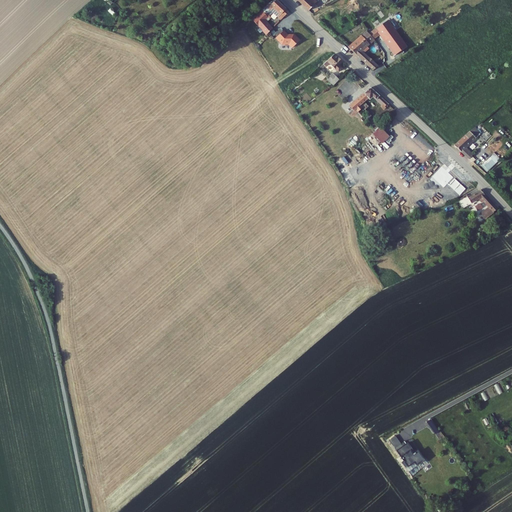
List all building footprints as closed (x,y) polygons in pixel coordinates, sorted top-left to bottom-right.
[(273,11),(277,15),(281,12),(286,8),(277,0),(275,0),(265,10),(264,9),(255,18),(267,31),(274,25),(268,19),(271,17),(269,15),(273,11)] [(407,48),(389,21),(374,31),(378,36),(381,34),(395,56),(407,48)] [(282,29),(279,27),(273,33),(276,36),(282,29)] [(286,32),(283,29),(282,29),(276,36),(275,36),(281,42),(283,42),(284,43),(288,43),(292,46),(299,39),(293,32),(292,34),(288,34),(287,33),(286,33),(286,32)] [(371,33),(369,31),(350,47),(360,57),(363,54),(369,49),(366,45),(375,39),(371,33)] [(330,63),(334,67),(339,64),(342,61),(334,54),(318,67),(322,71),(325,68),(323,66),(326,63),(328,65),(330,63)] [(378,68),(366,57),(363,60),(374,70),(378,68)] [(321,73),(326,80),(335,75),(332,72),(328,74),(325,70),(321,73)] [(363,108),(367,105),(362,100),(367,97),(368,98),(371,96),(376,100),(380,97),(369,87),(345,102),(346,104),(344,105),(346,108),(348,106),(350,108),(352,106),(365,120),(370,115),(363,108)] [(378,127),(368,117),(365,120),(374,131),(378,127)] [(387,137),(378,127),(374,131),(371,133),(380,144),(387,137)] [(470,129),(467,132),(474,139),(477,136),(470,129)] [(467,132),(454,147),(470,162),(474,158),(464,149),(474,139),(467,132)] [(493,153),(480,165),(487,172),(499,160),(493,153)] [(478,198),(491,214),(496,210),(479,191),(464,201),(466,206),(478,198)] [(408,451),(402,456),(413,471),(420,466),(420,465),(421,465),(420,463),(420,462),(418,462),(417,460),(416,461),(413,457),(412,457),(408,451)] [(442,501),(435,493),(429,497),(436,506),(442,501)]
